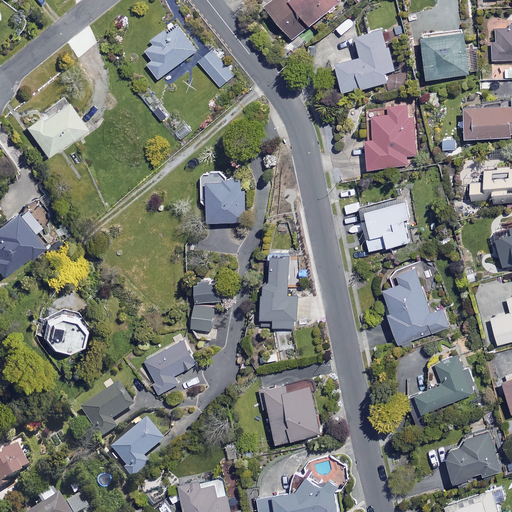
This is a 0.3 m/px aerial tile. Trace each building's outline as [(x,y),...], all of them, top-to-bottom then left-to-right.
[(343,1),(341,0),(277,0),(270,6),(295,38),(343,1)] [(201,51),(182,25),(172,33),(169,29),(155,39),(158,43),(149,49),(156,59),(150,63),(161,78),(201,51)] [(469,69),(464,27),(423,32),(428,74),(469,69)] [(511,29),(495,30),(495,60),(511,59),(511,29)] [(396,70),(385,30),(360,36),(366,57),(341,64),(349,93),(390,81),(387,72),(396,70)] [(234,76),(214,50),(201,60),(221,86),(234,76)] [(90,129),(72,102),(49,118),(47,115),(29,127),(49,157),(90,129)] [(386,102),(368,104),(372,168),(408,165),(407,155),(418,154),(415,116),(411,116),(410,104),(387,105),(386,102)] [(511,106),(469,108),(471,139),(511,136),(511,106)] [(511,167),(489,168),(489,182),(475,183),(476,199),(499,198),(499,201),(511,201),(511,167)] [(248,178),(205,179),(205,202),(213,202),(214,221),(249,220),(248,178)] [(411,218),(407,198),(365,206),(373,250),(411,242),(407,219),(411,218)] [(47,245),(22,213),(0,230),(0,269),(6,277),(47,245)] [(501,241),(495,242),(498,254),(503,252),(506,263),(511,262),(511,235),(500,238),(501,241)] [(295,257),(278,255),(275,280),(269,280),(265,325),(297,328),(301,294),(292,293),(295,257)] [(434,312),(418,265),(401,270),(405,282),(389,288),(396,311),(392,312),(402,342),(451,326),(445,308),(434,312)] [(225,282),(201,282),(201,300),(225,301),(225,282)] [(511,296),(511,297),(511,302),(511,312),(495,317),(501,344),(511,340),(511,296)] [(218,306),(197,304),(195,327),(216,329),(218,306)] [(74,351),(88,345),(91,330),(80,319),(66,317),(52,320),(49,335),(56,345),(74,351)] [(201,362),(188,339),(149,360),(160,380),(157,382),(163,393),(182,382),(178,374),(201,362)] [(480,392),(466,353),(440,362),(448,383),(420,393),(427,412),(480,392)] [(294,390),(293,382),(263,388),(267,411),(275,409),(281,441),(324,433),(315,386),(294,390)] [(134,406),(120,385),(82,409),(100,439),(118,428),(113,419),(134,406)] [(164,441),(148,421),(112,448),(134,476),(149,465),(143,457),(164,441)] [(467,446),(456,449),(452,459),(459,481),(504,468),(493,430),(473,436),(467,446)] [(5,456),(6,458),(0,461),(0,489),(33,473),(21,448),(5,456)] [(235,509),(229,475),(186,483),(190,511),(245,511),(244,508),(235,509)] [(319,485),(317,478),(304,481),(296,491),(261,498),(263,511),(341,511),(335,481),(319,485)] [(63,501),(56,488),(39,498),(45,508),(37,511),(84,511),(90,509),(79,491),(63,501)] [(450,501),(453,511),(500,511),(494,489),(450,501)]
